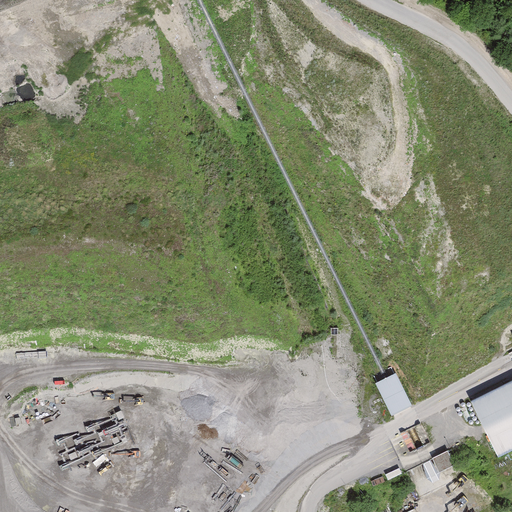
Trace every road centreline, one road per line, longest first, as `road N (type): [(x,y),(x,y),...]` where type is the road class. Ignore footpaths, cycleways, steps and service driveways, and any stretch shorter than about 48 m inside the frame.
road 1 (track): [(394,426),(332,434),(277,458),(233,511)]
road 2 (track): [(379,0),(458,39),(511,94)]
